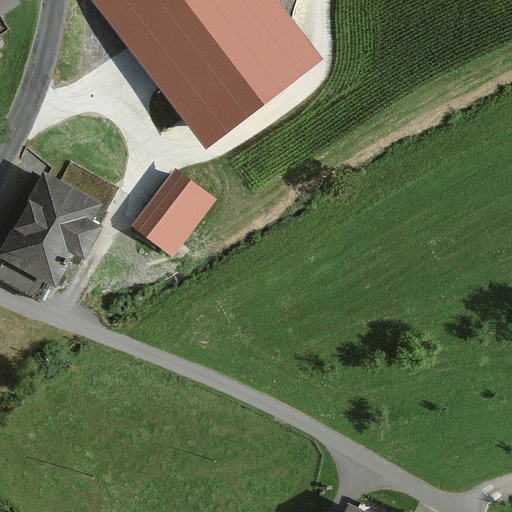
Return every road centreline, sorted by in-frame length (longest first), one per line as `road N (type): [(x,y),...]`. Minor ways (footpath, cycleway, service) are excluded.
road 1 (unclassified): [(0,291),(298,422),(454,511)]
road 2 (track): [(322,0),(313,79),(240,134),(189,159),(119,149),(28,103)]
road 3 (track): [(156,159),(58,317)]
road 4 (tertiary): [(56,0),(42,66),(0,161)]
